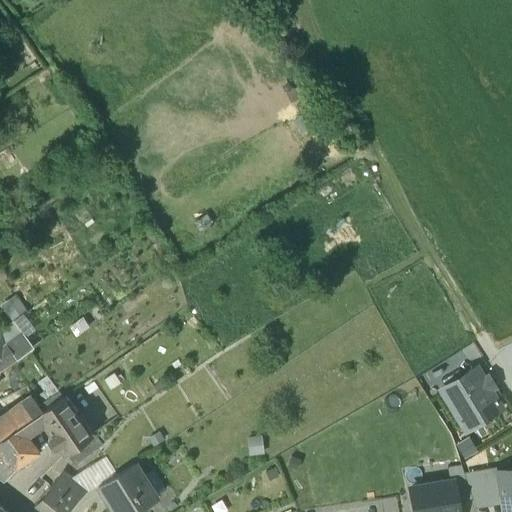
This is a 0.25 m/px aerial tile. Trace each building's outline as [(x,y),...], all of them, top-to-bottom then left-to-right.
[(24,318),(17,323),(22,330),(22,331),(30,326),(24,318)] [(13,319),(0,328),(0,333),(5,342),(22,330),(17,323),(13,319)] [(0,345),(0,368),(33,345),(22,331),(22,330),(5,342),(0,345)] [(115,360),(94,375),(121,415),(143,401),(115,360)] [(494,400),(476,370),(443,389),(461,419),(494,400)] [(60,392),(37,404),(40,408),(63,396),(60,392)] [(29,393),(5,414),(0,417),(0,430),(4,435),(18,424),(40,408),(37,404),(29,393)] [(49,428),(65,452),(94,433),(66,393),(63,396),(40,408),(18,424),(32,442),(49,428)] [(18,425),(0,438),(0,447),(14,467),(38,450),(32,442),(18,424),(18,425)] [(94,433),(65,452),(75,466),(103,447),(94,433)] [(14,467),(0,447),(0,477),(3,479),(14,467)] [(86,492),(98,485),(119,472),(110,457),(73,480),(86,492)] [(119,472),(98,485),(114,511),(132,511),(156,497),(134,462),(119,472)] [(453,481),(456,501),(473,498),(465,477),(462,465),(448,467),(450,481),(453,481)] [(66,511),(71,506),(86,492),(73,480),(63,470),(36,499),(47,511),(66,511)] [(476,507),(502,503),(498,477),(497,472),(465,477),(473,498),(476,507)] [(511,472),(510,475),(498,477),(502,503),(504,510),(511,509),(511,472)] [(412,486),(415,511),(457,511),(456,501),(453,481),(450,481),(412,486)]
